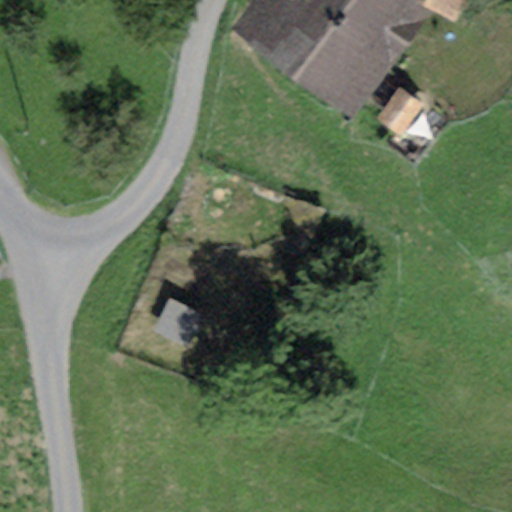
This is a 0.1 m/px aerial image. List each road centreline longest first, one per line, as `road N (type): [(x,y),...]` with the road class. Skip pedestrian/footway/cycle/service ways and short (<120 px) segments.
road 1 (unclassified): [(221,0),(193,108),(154,190),(106,235),(70,253),(27,259)]
road 2 (unclassified): [(27,259),(68,511)]
